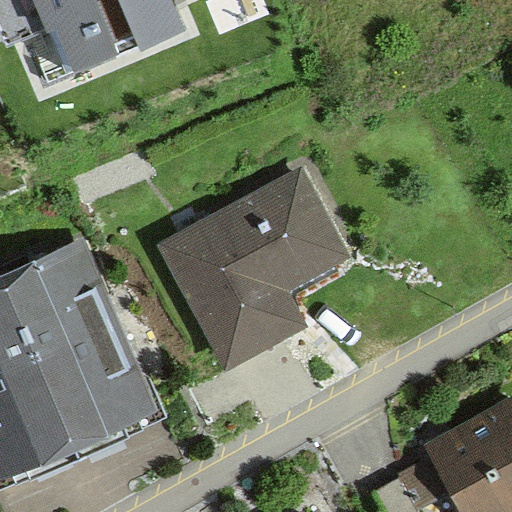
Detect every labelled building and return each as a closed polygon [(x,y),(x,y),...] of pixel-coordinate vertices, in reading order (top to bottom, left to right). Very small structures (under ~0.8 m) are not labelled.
[(43,0),(52,19),(44,23),(64,70),(111,50),(114,56),(176,29),(164,0),(43,0)] [(261,294),(275,287),(336,254),(294,177),(162,248),(223,360),(280,330),(261,294)] [(0,487),(162,418),(125,332),(112,338),(72,247),(0,278),(0,487)] [(511,405),(467,431),(464,435),(464,440),(434,456),(465,511),(506,511),(511,509),(511,405)] [(413,511),(394,478),(369,492),(380,511),(413,511)]
